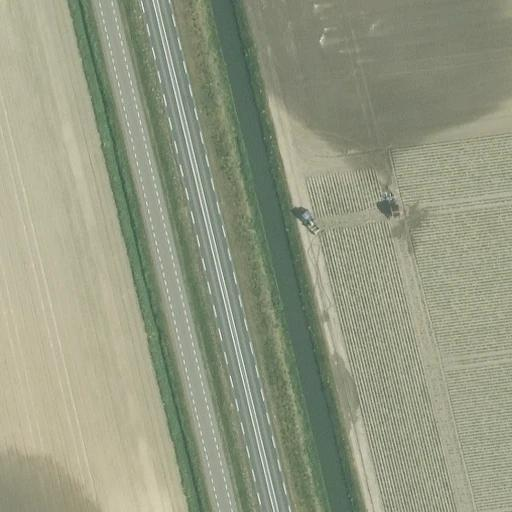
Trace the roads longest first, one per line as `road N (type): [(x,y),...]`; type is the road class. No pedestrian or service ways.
road 1 (unclassified): [(225,511),(104,0)]
road 2 (track): [(373,511),(252,0)]
road 3 (primary): [(275,511),(154,0)]
